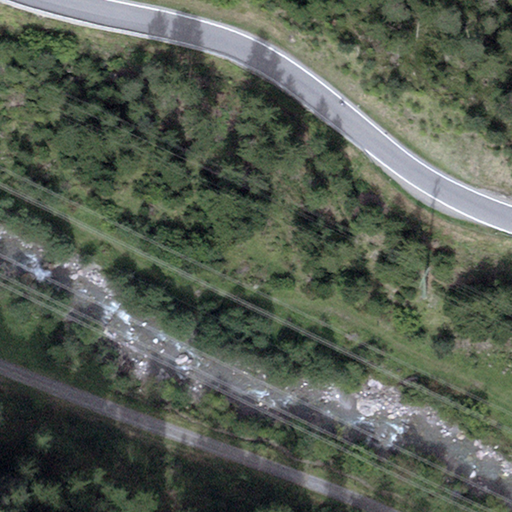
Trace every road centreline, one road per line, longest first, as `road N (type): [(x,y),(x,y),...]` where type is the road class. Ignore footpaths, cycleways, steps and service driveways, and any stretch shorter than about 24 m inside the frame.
road 1 (secondary): [(49,0),(258,56),(411,171),(511,219)]
road 2 (track): [(0,365),(359,511)]
